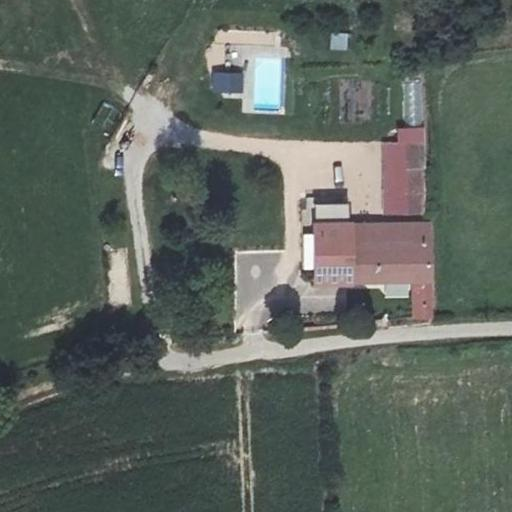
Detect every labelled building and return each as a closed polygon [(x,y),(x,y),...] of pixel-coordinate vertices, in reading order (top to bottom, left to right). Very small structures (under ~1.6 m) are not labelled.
[(251,52),(252,113),(283,113),(283,52),(251,52)] [(211,72),(212,95),(244,95),(244,72),(211,72)] [(423,121),(421,83),(403,84),(406,122),(423,121)] [(421,216),(422,128),(396,128),(396,143),(381,142),(380,215),(421,216)] [(310,198),(310,222),(346,222),(347,198),(310,198)] [(422,227),(342,233),(343,252),(422,249),(422,227)] [(423,318),(422,249),(343,252),(342,233),(305,235),(307,288),(307,293),(402,290),(404,318),(423,318)]
